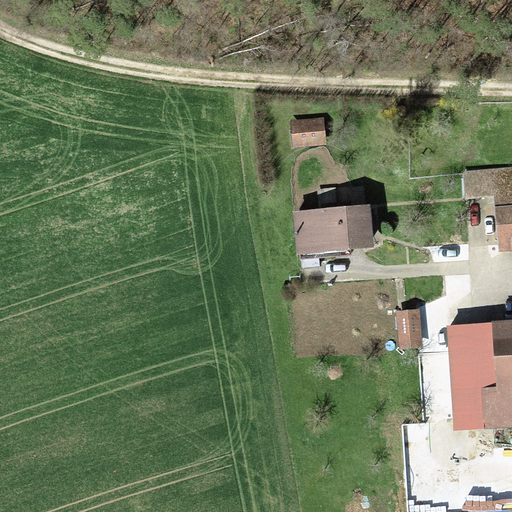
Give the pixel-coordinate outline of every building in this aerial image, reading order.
[(323,124),(290,125),(291,149),(324,148),(323,124)] [(511,246),(511,164),(483,166),(494,248),(511,246)] [(363,210),(291,215),(293,253),(366,248),(363,210)] [(397,313),(399,347),(418,346),(417,312),(397,313)] [(511,323),(491,325),(494,392),(487,393),(489,429),(511,427),(511,323)]
